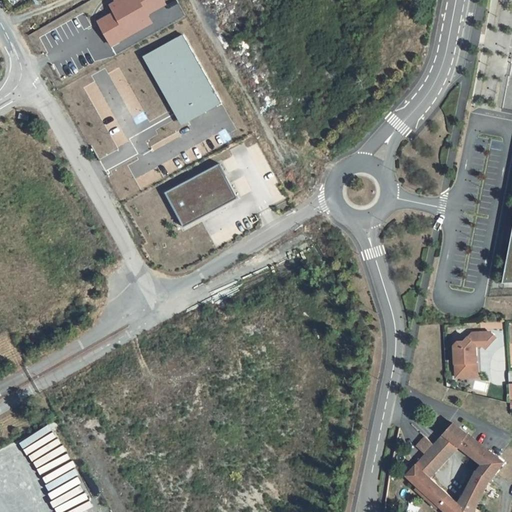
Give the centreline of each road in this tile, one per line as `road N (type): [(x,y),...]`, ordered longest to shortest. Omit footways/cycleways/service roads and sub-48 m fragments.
road 1 (unclassified): [(368,511),(398,343),(373,253)]
road 2 (residential): [(38,86),(152,291),(149,312)]
road 3 (residential): [(170,301),(331,193)]
road 4 (residential): [(149,312),(0,400)]
road 5 (unclassified): [(309,238),(208,292),(170,301)]
road 6 (residential): [(398,124),(424,99),(458,0)]
